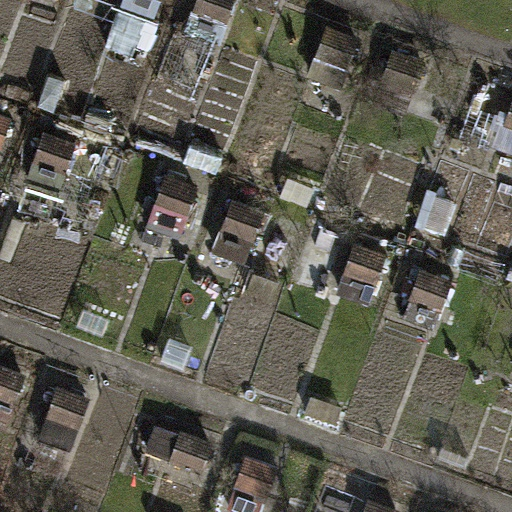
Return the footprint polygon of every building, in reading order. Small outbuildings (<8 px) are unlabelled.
[(125,0),(125,3),(157,15),(162,0),(125,0)] [(230,19),(234,0),(199,0),(197,11),(230,19)] [(307,71),(343,84),(360,36),(325,23),(307,71)] [(382,77),(419,88),(427,59),(391,49),(382,77)] [(37,102),(56,109),(66,79),(47,73),(37,102)] [(511,108),(498,142),(511,147),(511,108)] [(0,143),(13,116),(0,109),(0,143)] [(29,183),(62,192),(78,140),(46,130),(29,183)] [(218,172),(228,145),(195,133),(185,160),(218,172)] [(149,224),(180,235),(199,186),(168,174),(149,224)] [(276,194),(313,209),(321,189),(285,174),(276,194)] [(214,247),(245,260),(268,206),(237,193),(214,247)] [(341,291),(374,302),(390,253),(357,242),(341,291)] [(143,281),(149,261),(113,250),(107,269),(143,281)] [(411,294),(444,306),(455,276),(421,264),(411,294)] [(274,297),(280,279),(256,271),(250,289),(274,297)] [(0,423),(8,426),(29,371),(0,360),(0,423)] [(43,437),(75,448),(92,397),(60,387),(43,437)] [(338,422),(344,404),(315,395),(309,413),(338,422)] [(149,448),(203,469),(214,441),(160,420),(149,448)] [(229,504),(245,511),(262,511),(284,464),(252,451),(229,504)] [(365,511),(402,511),(403,510),(371,498),(365,511)]
